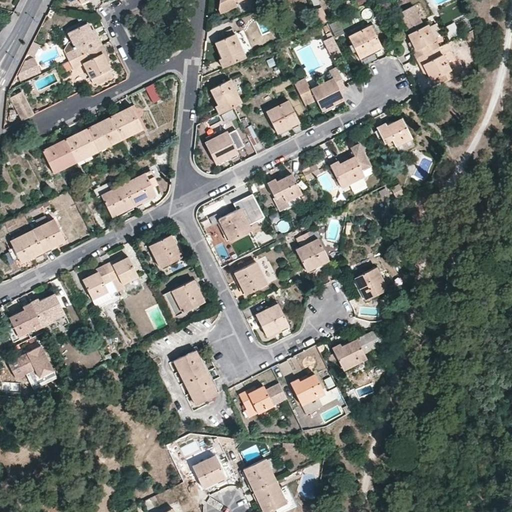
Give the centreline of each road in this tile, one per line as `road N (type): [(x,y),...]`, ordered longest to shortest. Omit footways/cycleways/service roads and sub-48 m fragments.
road 1 (track): [(511,16),(498,90),(473,147),(438,191),(361,511)]
road 2 (residential): [(327,308),(297,341),(242,362),(232,346),(230,306),(178,206)]
road 3 (residential): [(392,87),(333,127),(178,206)]
road 4 (residential): [(178,206),(0,293)]
road 5 (residential): [(195,55),(178,206)]
